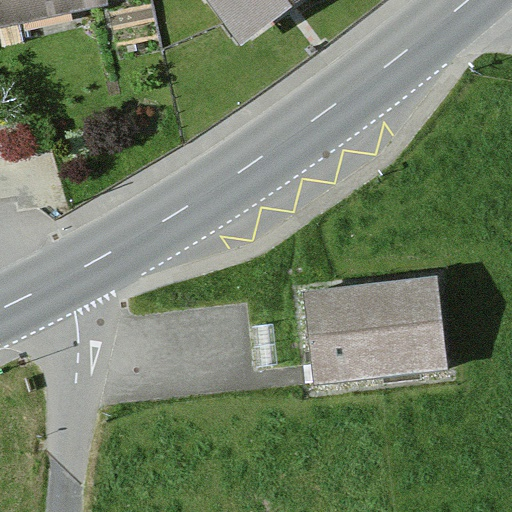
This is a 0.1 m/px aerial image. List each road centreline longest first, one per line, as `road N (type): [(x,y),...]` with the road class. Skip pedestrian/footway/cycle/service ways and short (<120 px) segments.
road 1 (secondary): [(86,264),(298,124),(463,0)]
road 2 (residential): [(64,511),(86,264)]
